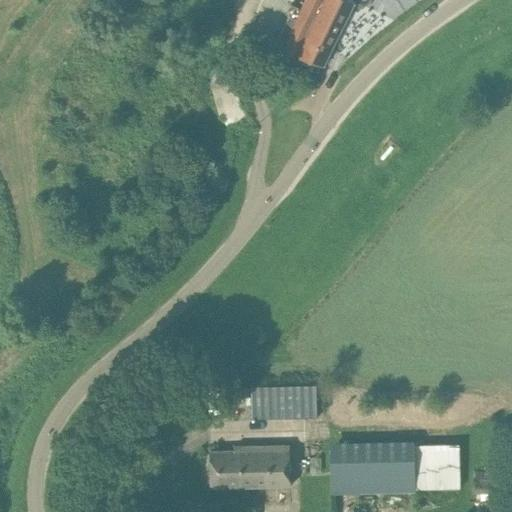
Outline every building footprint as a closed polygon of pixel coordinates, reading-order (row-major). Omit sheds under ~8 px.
[(273,51),(272,58),(275,65),(306,76),(310,65),(288,57),(290,53),(322,66),(354,1),(350,0),(305,0),(295,21),(289,18),(277,44),(273,51)] [(218,117),(228,129),(242,118),(232,106),(227,87),(228,72),(211,71),(210,85),(218,117)] [(251,418),(295,418),(317,417),(317,387),(251,388),(251,418)] [(332,447),(333,491),(459,488),(458,444),(332,447)] [(289,445),(234,447),(234,450),(209,451),(210,487),(290,485),(289,445)] [(477,475),(476,493),(504,494),(505,475),(477,475)]
